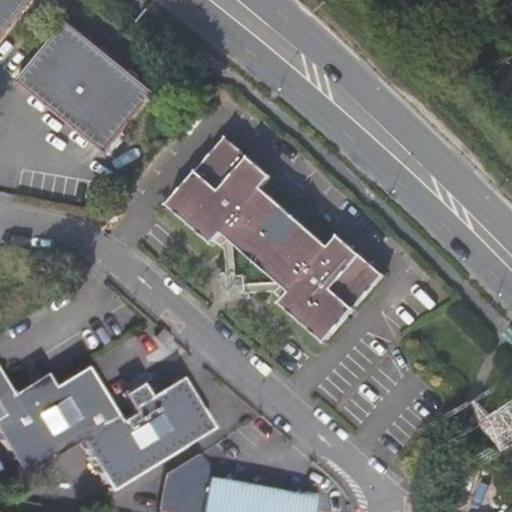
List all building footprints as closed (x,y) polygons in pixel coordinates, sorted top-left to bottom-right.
[(0,0),(0,34),(28,0),(0,0)] [(10,75),(104,150),(152,91),(64,20),(23,70),(17,66),(10,75)] [(325,346),(385,278),(338,237),(329,248),(262,190),(272,178),(225,137),(165,205),(211,245),(215,242),(223,249),(232,245),(276,283),(273,294),(282,302),(279,305),(325,346)] [(79,442),(116,419),(86,367),(53,388),(20,409),(12,396),(0,377),(0,438),(24,476),(79,442)] [(46,375),(12,396),(20,409),(53,388),(46,375)] [(116,419),(79,442),(111,493),(212,430),(180,379),(147,400),(129,411),(132,416),(120,424),(116,419)] [(121,398),(129,411),(147,400),(139,387),(121,398)] [(169,479),(162,511),(316,511),(318,508),(210,488),(212,478),(200,460),(169,479)]
